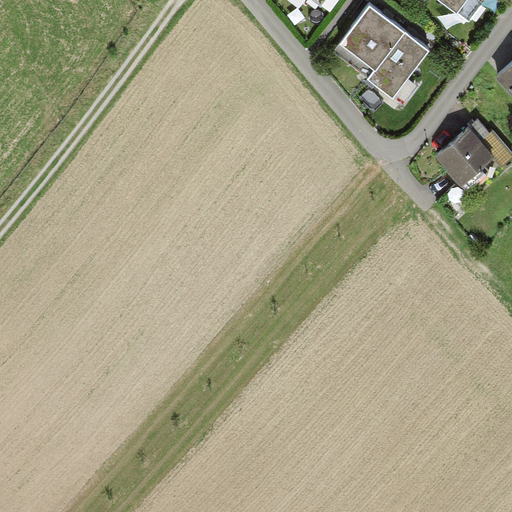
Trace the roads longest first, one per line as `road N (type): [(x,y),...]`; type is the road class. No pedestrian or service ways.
road 1 (residential): [(251,0),(394,163),(511,12)]
road 2 (track): [(0,211),(170,0)]
road 3 (track): [(511,302),(394,163)]
